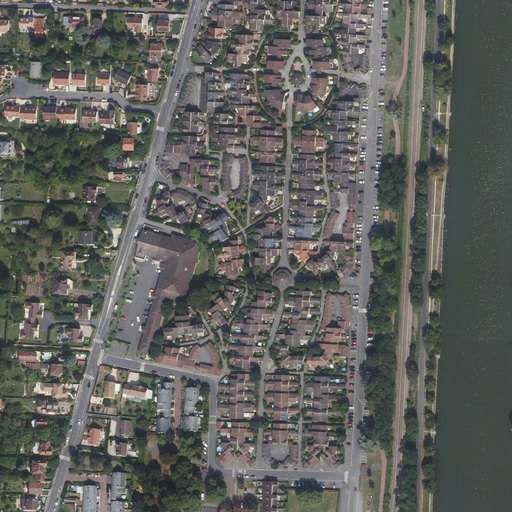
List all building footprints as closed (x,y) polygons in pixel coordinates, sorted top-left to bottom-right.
[(169,6),(169,0),(168,0),(167,0),(157,0),(157,8),(167,9),(167,6),(169,6)] [(259,10),(259,3),(264,4),(264,0),(255,0),(251,0),(252,1),(252,8),(251,10),(253,10),(259,10)] [(284,12),(285,2),(280,2),(278,2),(278,8),(273,8),(273,11),(277,11),(284,12)] [(291,12),(292,5),(297,6),(297,2),(287,2),(285,2),(284,12),(288,12),(291,12)] [(354,13),(354,3),(347,2),(342,2),(342,5),(347,6),(347,12),(353,13),(354,13)] [(321,15),(322,4),(305,3),(305,5),(307,5),(307,7),(315,8),(315,11),(316,11),(316,14),(321,15)] [(332,6),(332,3),(322,3),(322,4),(321,15),(324,15),(324,10),(332,10),(332,6)] [(361,13),(361,6),(365,6),(367,6),(367,3),(362,3),(354,3),(354,13),(361,13)] [(227,16),(227,5),(225,5),(222,5),(222,8),(221,8),(221,12),(213,12),(213,13),(210,13),(210,15),(227,16)] [(241,13),(234,12),(234,9),(232,8),(232,5),(228,5),(227,5),(227,16),(244,17),(244,14),(241,14),(241,13)] [(259,20),(260,10),(259,10),(253,10),(252,17),(247,16),(247,19),(259,20)] [(266,17),(267,11),(260,10),(259,20),(272,20),(272,17),(266,17)] [(287,29),(288,12),(284,12),(277,11),(277,16),(280,16),(280,18),(284,18),(283,26),(285,26),(285,29),(287,29)] [(298,17),(298,12),(291,12),(288,12),(287,29),(289,29),(290,26),(291,26),(292,18),(295,18),(295,17),(298,17)] [(352,22),(353,13),(347,12),(340,12),(339,15),(345,15),(345,22),(346,22),(351,22),(352,22)] [(359,23),(359,16),(365,16),(365,17),(372,17),(372,13),(369,13),(361,13),(354,13),(353,13),(352,22),(359,23)] [(314,22),(315,14),(305,14),(305,26),(308,26),(308,21),(314,22)] [(324,22),(325,15),(324,15),(321,15),(316,14),(315,14),(314,22),(314,27),(317,27),(318,22),(324,22)] [(227,27),(227,16),(210,15),(210,18),(212,18),(212,20),(220,20),(220,24),(222,24),(222,27),(227,27)] [(241,21),(241,19),(244,19),(244,17),(227,16),(227,27),(232,28),(232,24),(233,24),(233,20),(241,21)] [(35,27),(35,20),(35,18),(31,18),(31,19),(27,19),(21,19),(21,28),(31,28),(31,27),(35,27)] [(85,28),(86,18),(66,18),(66,26),(71,26),(71,28),(85,28)] [(144,32),(144,19),(130,18),(129,28),(138,29),(137,32),(144,32)] [(258,29),(259,20),(247,19),(247,22),(252,22),(251,29),(258,29)] [(10,30),(11,20),(0,20),(0,32),(5,32),(5,30),(10,30)] [(45,39),(45,21),(35,20),(35,27),(38,27),(38,38),(45,39)] [(104,30),(104,21),(101,21),(101,20),(96,20),(96,30),(104,30)] [(275,23),(276,20),(272,20),(259,20),(258,29),(258,31),(264,31),(264,28),(265,28),(265,24),(273,24),(273,23),(275,23)] [(170,32),(170,21),(160,21),(160,31),(170,32)] [(351,33),(351,22),(346,22),(346,25),(344,25),(344,29),(336,28),(336,30),(333,30),(333,32),(345,33),(351,33)] [(357,30),(358,26),(366,27),(366,25),(368,25),(368,24),(368,23),(359,23),(352,22),(351,22),(351,33),(352,33),(356,33),(356,30),(357,30)] [(217,39),(217,29),(211,29),(210,35),(205,35),(205,38),(211,38),(215,38),(217,39)] [(225,36),(225,29),(217,29),(217,39),(230,39),(230,36),(225,36)] [(352,43),(352,33),(351,33),(345,33),(345,39),(339,39),(339,42),(346,43),(352,43)] [(359,43),(359,36),(362,37),(364,37),(371,37),(371,34),(368,34),(356,33),(352,33),(352,43),(354,43),(359,43)] [(321,42),(322,38),(315,38),(315,34),(311,34),(311,38),(307,38),(307,41),(306,45),(310,45),(323,46),(323,42),(321,42)] [(248,45),(248,35),(236,35),(236,38),(241,38),(241,45),(245,45),(248,45)] [(255,43),(255,36),(248,35),(248,45),(252,46),(260,46),(260,43),(255,43)] [(289,47),(290,40),(285,39),(285,36),(281,36),(281,39),(275,39),(275,43),(274,43),(273,47),(285,47),(289,47)] [(218,52),(221,46),(221,43),(215,42),(215,38),(211,38),(211,41),(207,41),(205,44),(208,47),(211,50),(215,55),(218,53),(218,52)] [(353,53),(354,43),(352,43),(346,43),(346,49),(341,49),(341,52),(345,52),(352,53),(353,53)] [(360,53),(360,46),(365,46),(366,43),(359,43),(354,43),(353,53),(360,53)] [(163,56),(163,44),(162,44),(154,44),(153,44),(153,56),(163,56)] [(245,55),(245,45),(241,45),(233,45),(233,48),(238,48),(238,54),(240,54),(245,55)] [(252,52),(252,46),(248,45),(245,45),(245,55),(249,55),(257,55),(258,52),(252,52)] [(324,54),(324,50),(325,50),(326,46),(323,46),(310,45),(309,53),(314,54),(314,57),(317,57),(318,57),(318,54),(324,54)] [(208,52),(211,50),(208,47),(206,49),(202,46),(197,51),(208,63),(211,60),(210,59),(213,57),(208,52)] [(285,54),(285,47),(273,47),(269,46),(269,51),(270,51),(270,54),(277,54),(276,57),(279,58),(281,58),(281,54),(285,54)] [(239,67),(240,54),(238,54),(230,54),(230,61),(237,61),(237,66),(239,67)] [(249,62),(249,55),(245,55),(240,54),(239,67),(242,67),(242,62),(249,62)] [(283,69),(283,61),(279,61),(279,58),(276,57),(275,57),(275,61),(269,61),(269,65),(268,65),(267,68),(273,69),(277,69),(283,69)] [(327,64),(327,61),(321,60),(321,57),(318,57),(317,57),(317,60),(313,60),(312,67),(318,68),(322,68),(328,68),(328,64),(327,64)] [(41,77),(42,62),(32,62),(31,77),(41,77)] [(159,81),(160,69),(150,68),(149,80),(159,81)] [(128,85),(132,75),(119,69),(114,79),(128,85)] [(70,84),(71,73),(54,72),(54,84),(70,84)] [(214,83),(215,77),(219,77),(219,74),(207,73),(207,80),(207,83),(211,83),(214,83)] [(329,85),(329,80),(328,80),(328,77),(321,77),(322,73),(318,73),(317,77),(314,77),(314,78),(313,84),(327,85),(329,85)] [(87,86),(87,75),(75,74),(74,85),(87,86)] [(111,84),(111,74),(98,74),(98,84),(111,84)] [(239,84),(239,74),(232,74),(231,81),(227,81),(226,84),(234,84),(239,84)] [(250,85),(251,82),(245,82),(246,75),(239,74),(239,84),(241,85),(248,85),(250,85)] [(281,84),(281,76),(277,76),(273,76),(266,75),(266,80),(267,80),(267,83),(273,84),(273,87),(276,87),(277,84),(281,84)] [(301,84),(302,83),(303,82),(304,80),(303,79),(303,77),(302,76),(300,75),(299,75),(297,75),(296,76),(295,77),(294,78),(294,80),(294,82),(295,83),(296,84),(297,85),(299,85),(301,84)] [(217,93),(218,86),(222,87),(223,84),(214,83),(211,83),(210,87),(210,91),(210,93),(217,93)] [(241,94),(241,85),(239,84),(234,84),(233,91),(228,91),(228,93),(237,94),(241,94)] [(327,90),(327,85),(313,84),(312,84),(311,87),(314,90),(312,92),(314,94),(315,95),(318,93),(323,97),(325,93),(327,90)] [(148,100),(148,85),(137,85),(137,100),(148,100)] [(248,92),(248,85),(241,85),(241,94),(243,94),(252,95),(253,92),(248,92)] [(272,103),(283,93),(282,90),(278,90),(277,87),(276,87),(273,87),(274,90),(267,91),(267,96),(269,99),(272,103)] [(222,96),(222,93),(217,93),(210,93),(210,94),(210,97),(210,101),(210,102),(217,103),(217,96),(222,96)] [(289,102),(289,98),(285,98),(285,94),(283,93),(272,103),(275,105),(276,106),(279,108),(280,108),(284,109),(285,102),(289,102)] [(319,105),(314,100),(317,97),(315,95),(314,94),(312,97),(309,93),(307,95),(306,109),(311,109),(316,108),(319,105)] [(243,104),(243,94),(241,94),(237,94),(236,101),(231,100),(231,104),(243,104)] [(250,105),(250,98),(255,98),(255,95),(252,95),(243,94),(243,104),(250,105)] [(306,109),(307,95),(300,94),(299,94),(298,99),(295,99),(295,102),(298,103),(298,109),(302,109),(302,111),(306,111),(306,109)] [(347,111),(347,101),(345,101),(338,100),(336,100),(336,103),(340,103),(340,110),(341,110),(347,111)] [(355,108),(355,101),(354,101),(347,101),(347,111),(359,111),(359,108),(355,108)] [(216,110),(216,107),(224,107),(224,105),(227,105),(227,103),(217,103),(210,102),(210,104),(209,108),(209,111),(209,113),(214,114),(214,110),(216,110)] [(247,115),(247,106),(235,106),(235,108),(235,109),(240,109),(240,115),(247,115)] [(254,116),(254,110),(259,110),(259,107),(247,106),(247,115),(254,116)] [(20,116),(21,108),(21,107),(6,107),(6,116),(20,116)] [(57,118),(57,107),(52,107),(52,108),(44,108),(44,118),(57,118)] [(37,120),(37,109),(21,108),(20,116),(20,119),(37,120)] [(76,119),(77,109),(70,108),(70,109),(60,109),(60,120),(65,120),(65,119),(76,119)] [(341,120),(341,110),(340,110),(329,110),(329,113),(334,113),(333,120),(334,120),(339,120),(341,120)] [(348,120),(348,114),(353,114),(353,115),(361,115),(361,111),(359,111),(347,111),(341,110),(341,120),(348,120)] [(97,123),(97,112),(84,111),(84,123),(90,123),(90,122),(97,123)] [(115,124),(115,112),(108,112),(108,114),(100,114),(100,124),(115,124)] [(193,123),(193,113),(187,112),(186,120),(181,119),(181,122),(186,122),(193,123)] [(200,123),(200,116),(205,117),(205,113),(193,113),(193,123),(200,123)] [(223,124),(223,114),(216,114),(216,120),(215,120),(211,120),(210,123),(223,124)] [(230,121),(230,114),(223,114),(223,124),(235,124),(235,121),(234,121),(230,121)] [(255,127),(256,116),(254,116),(247,115),(240,115),(239,115),(239,117),(241,117),(241,119),(249,120),(249,123),(250,123),(250,126),(255,127)] [(270,124),(262,123),(262,120),(261,120),(261,116),(256,116),(255,127),(272,127),(272,125),(270,125),(270,124)] [(338,131),(339,120),(334,120),(334,123),(332,123),(332,127),(324,126),(324,128),(322,128),(322,130),(329,131),(338,131)] [(360,127),(360,120),(356,120),(356,121),(348,120),(341,120),(339,120),(338,131),(341,131),(344,131),(344,128),(345,128),(345,125),(353,125),(353,123),(356,123),(356,127),(360,127)] [(193,132),(193,123),(186,122),(186,129),(180,129),(180,128),(173,128),(173,131),(193,132)] [(138,135),(138,123),(128,123),(128,127),(129,127),(129,129),(129,134),(138,135)] [(200,128),(200,126),(205,126),(205,123),(200,123),(193,123),(193,132),(200,132),(200,128)] [(229,138),(229,127),(224,127),(224,130),(223,130),(223,134),(215,134),(215,135),(212,135),(212,138),(229,138)] [(244,136),(244,135),(236,135),(236,131),(235,131),(235,127),(229,127),(229,138),(234,139),(246,139),(247,136),(244,136)] [(269,141),(269,130),(264,129),(264,133),(263,133),(263,136),(255,136),(255,137),(252,137),(252,140),(269,141)] [(284,139),(284,138),(276,137),(276,134),(275,134),(275,130),(269,130),(269,141),(286,142),(286,139),(284,139)] [(310,141),(311,130),(305,130),(305,134),(304,133),(304,137),(296,136),(296,138),(293,138),(293,140),(310,141)] [(317,137),(317,134),(316,134),(316,130),(311,130),(310,141),(327,142),(327,140),(324,140),(324,138),(317,137)] [(341,141),(341,131),(338,131),(329,131),(329,134),(334,134),(334,141),(341,141)] [(348,142),(348,135),(353,135),(353,132),(344,131),(341,131),(341,141),(348,142)] [(11,156),(11,147),(11,136),(1,136),(1,156),(11,156)] [(191,146),(191,137),(184,137),(184,143),(181,143),(181,144),(176,143),(175,146),(178,146),(182,146),(186,146),(189,146),(191,146)] [(198,144),(198,137),(191,137),(191,146),(205,147),(206,147),(206,145),(201,144),(198,144)] [(132,150),(132,138),(122,138),(122,149),(132,150)] [(229,149),(229,138),(212,138),(212,140),(214,141),(214,142),(222,142),(222,146),(224,146),(223,149),(229,149)] [(235,146),(236,142),(234,142),(234,139),(229,138),(229,149),(240,150),(246,150),(246,147),(243,147),(243,146),(235,146)] [(269,152),(269,141),(252,140),(252,143),(254,143),(254,144),(262,144),(262,148),(263,149),(263,152),(269,152)] [(310,152),(310,141),(293,140),(293,143),(295,143),(295,145),(303,145),(303,149),(304,149),(304,151),(310,152)] [(275,149),(275,145),(283,146),(284,145),(286,145),(286,142),(269,141),(269,152),(270,152),(274,152),(274,149),(275,149)] [(327,144),(327,142),(310,141),(310,152),(314,152),(315,149),(316,149),(316,146),(324,146),(324,144),(327,144)] [(343,153),(344,147),(346,147),(346,146),(352,146),(352,148),(359,148),(359,144),(337,143),(336,153),(337,153),(343,153)] [(196,156),(196,150),(200,150),(200,149),(204,149),(205,147),(191,146),(189,146),(189,154),(189,156),(192,156),(194,156),(196,156)] [(269,162),(270,152),(269,152),(263,152),(254,151),(254,153),(259,154),(262,155),(262,161),(269,162)] [(276,162),(276,155),(280,156),(280,155),(284,155),(285,153),(274,152),(270,152),(269,162),(276,162)] [(308,163),(309,154),(301,153),(301,160),(298,160),(298,161),(293,160),(293,163),(308,163)] [(343,163),(344,153),(343,153),(337,153),(336,160),(333,160),(328,160),(328,162),(343,163)] [(350,163),(351,157),(354,157),(354,156),(358,156),(359,154),(344,153),(343,163),(350,163)] [(315,161),(316,154),(309,154),(308,163),(315,164),(323,164),(323,162),(319,162),(319,161),(315,161)] [(124,168),(124,161),(128,161),(128,156),(116,156),(116,167),(124,168)] [(196,174),(196,166),(200,167),(200,165),(203,165),(203,160),(194,160),(192,160),(192,168),(192,175),(192,177),(195,177),(195,174),(196,174)] [(210,168),(210,164),(209,164),(209,160),(203,160),(203,165),(203,171),(208,171),(220,172),(220,169),(218,169),(218,168),(210,168)] [(343,173),(343,163),(328,162),(328,164),(333,165),(336,166),(336,172),(343,173)] [(308,173),(308,163),(293,163),(293,165),(298,165),(298,166),(301,166),(300,173),(308,173)] [(315,170),(315,164),(308,163),(308,173),(323,174),(323,172),(318,171),(315,170)] [(350,173),(350,166),(353,166),(358,166),(358,164),(350,163),(343,163),(343,173),(350,173)] [(269,176),(269,166),(263,165),(262,172),(259,172),(259,173),(254,172),(254,175),(262,175),(269,176)] [(284,174),(280,174),(280,173),(276,173),(277,166),(269,166),(269,176),(285,176),(284,174)] [(208,175),(208,171),(203,171),(203,183),(205,183),(205,182),(220,183),(220,180),(217,180),(218,179),(210,179),(210,175),(208,175)] [(124,176),(124,172),(115,172),(114,180),(122,180),(122,176),(124,176)] [(307,183),(308,173),(300,173),(293,172),(293,175),(297,175),(297,176),(300,176),(300,183),(304,183),(307,183)] [(342,182),(343,173),(336,172),(327,172),(327,174),(332,174),(332,175),(335,175),(335,182),(342,182)] [(318,177),(318,176),(322,176),(323,174),(308,173),(307,183),(309,183),(314,183),(314,177),(318,177)] [(350,183),(350,176),(353,176),(353,175),(358,176),(358,173),(350,173),(343,173),(342,182),(343,182),(343,183),(350,183)] [(269,185),(269,176),(262,175),(262,182),(259,182),(254,182),(254,184),(269,185)] [(276,185),(276,179),(279,179),(279,178),(284,178),(285,176),(269,176),(269,185),(276,185)] [(212,193),(212,186),(215,186),(215,185),(220,185),(220,183),(205,182),(205,183),(205,192),(212,193)] [(308,194),(309,183),(307,183),(304,183),(304,186),(302,186),(302,190),(294,190),(291,190),(291,194),(303,194),(308,194)] [(315,191),(315,187),(314,187),(314,183),(309,183),(308,194),(326,195),(326,192),(323,192),(323,191),(315,191)] [(350,190),(350,186),(350,183),(343,183),(342,189),(339,189),(339,190),(334,190),(334,192),(338,192),(349,193),(350,190)] [(268,195),(269,185),(254,184),(254,187),(259,187),(258,188),(261,188),(261,195),(268,195)] [(276,195),(276,189),(279,189),(279,188),(284,188),(284,186),(276,185),(269,185),(268,195),(276,195)] [(97,201),(97,193),(100,193),(100,187),(87,187),(86,201),(97,201)] [(174,198),(173,196),(172,194),(170,192),(167,193),(164,196),(164,198),(161,197),(161,198),(156,197),(155,199),(160,200),(167,202),(170,203),(171,199),(174,198)] [(308,205),(308,194),(303,194),(303,197),(302,197),(301,201),(293,201),(293,202),(291,202),(291,205),(308,205)] [(326,198),(326,195),(308,194),(308,205),(313,206),(313,202),(315,202),(315,199),(323,199),(323,198),(326,198)] [(268,199),(268,195),(261,195),(261,198),(258,200),(268,211),(270,210),(267,206),(265,204),(267,202),(268,199)] [(168,208),(166,205),(167,202),(160,200),(159,204),(159,207),(160,209),(157,211),(158,211),(154,214),(155,216),(158,214),(168,208)] [(268,211),(258,200),(255,203),(252,203),(252,210),(256,210),(259,209),(260,208),(263,210),(266,213),(268,211)] [(206,211),(208,204),(200,202),(198,212),(205,214),(211,215),(213,216),(214,213),(209,212),(209,211),(206,211)] [(179,215),(174,205),(168,208),(158,214),(160,216),(162,215),(163,216),(170,212),(172,215),(173,215),(174,218),(179,215)] [(307,217),(308,205),(291,205),(291,208),(293,208),(293,209),(301,209),(301,213),(302,213),(302,216),(307,217)] [(322,210),(322,209),(325,209),(325,206),(313,206),(308,205),(307,217),(313,217),(313,213),(314,214),(314,210),(322,210)] [(100,224),(100,217),(100,207),(89,207),(89,224),(100,224)] [(188,218),(185,212),(179,215),(174,218),(172,219),(173,221),(177,219),(180,218),(183,224),(190,220),(188,218)] [(213,221),(211,218),(211,215),(205,214),(204,216),(204,218),(204,221),(205,222),(202,224),(203,224),(198,227),(200,229),(201,228),(213,221)] [(226,221),(226,220),(229,218),(226,214),(216,219),(222,229),(225,234),(228,233),(227,230),(223,223),(226,221)] [(307,226),(307,217),(302,216),(292,216),(292,218),(297,219),(300,219),(300,226),(306,226),(307,226)] [(275,226),(275,223),(274,221),(271,217),(266,222),(268,224),(268,228),(281,229),(283,229),(283,227),(278,227),(278,226),(275,226)] [(314,224),(314,217),(313,217),(307,217),(307,226),(320,227),(322,227),(322,225),(317,225),(317,224),(314,224)] [(222,229),(216,219),(213,221),(201,228),(203,230),(205,229),(206,230),(213,226),(215,229),(216,229),(218,231),(222,229)] [(305,236),(306,226),(300,226),(291,226),(291,228),(295,228),(295,229),(298,229),(298,236),(305,236)] [(312,236),(312,230),(316,230),(316,229),(320,229),(320,227),(307,226),(306,226),(305,236),(312,236)] [(271,236),(271,233),(279,233),(279,232),(281,232),(281,229),(268,228),(264,228),(264,229),(264,239),(267,239),(269,239),(269,236),(271,236)] [(189,292),(201,252),(193,240),(173,234),(172,238),(147,230),(144,229),(136,257),(145,259),(146,255),(147,252),(170,258),(159,295),(169,297),(177,299),(189,292)] [(225,234),(222,229),(218,231),(207,237),(208,240),(211,239),(218,236),(220,239),(221,238),(223,241),(228,238),(225,234)] [(264,239),(264,229),(257,229),(257,235),(254,235),(254,236),(249,236),(248,238),(252,238),(264,239)] [(92,244),(92,237),(92,231),(90,231),(79,231),(79,244),(92,244)] [(267,249),(267,239),(264,239),(252,238),(252,240),(257,241),(260,242),(260,249),(267,249)] [(274,249),(274,243),(277,243),(277,242),(282,242),(282,240),(269,239),(267,239),(267,249),(268,249),(274,249)] [(303,250),(303,240),(288,239),(288,242),(293,242),(296,243),(296,249),(303,250)] [(247,250),(247,247),(242,248),(242,247),(239,247),(238,240),(231,241),(231,247),(232,251),(247,250)] [(310,250),(310,243),(313,243),(318,243),(318,241),(303,240),(303,250),(309,250),(310,250)] [(339,251),(339,241),(324,241),(324,243),(329,243),(329,244),(332,244),(332,251),(335,251),(339,251)] [(346,252),(346,245),(349,245),(349,244),(354,245),(354,242),(339,241),(339,251),(344,252),(346,252)] [(232,257),(232,251),(231,247),(225,248),(225,254),(222,255),(217,256),(218,258),(225,257),(232,257)] [(267,259),(268,249),(267,249),(260,249),(253,248),(253,251),(257,251),(257,252),(261,252),(260,258),(267,259)] [(279,255),(279,250),(274,249),(268,249),(267,259),(267,266),(270,266),(270,264),(271,264),(271,256),(275,256),(275,255),(279,255)] [(311,256),(308,254),(309,250),(303,250),(296,249),(293,249),(293,251),(298,252),(301,253),(301,255),(302,257),(302,258),(305,261),(311,256)] [(76,251),(62,250),(61,270),(73,271),(73,259),(76,259),(76,251)] [(240,260),(239,253),(243,253),(243,252),(247,252),(247,250),(232,251),(232,257),(233,261),(240,260)] [(59,269),(60,251),(50,251),(49,269),(59,269)] [(334,258),(335,255),(335,251),(332,251),(328,251),(328,253),(325,256),(335,267),(336,266),(333,263),(334,262),(332,260),(334,258)] [(142,353),(158,300),(159,295),(170,258),(147,252),(146,255),(156,258),(155,260),(161,262),(162,259),(166,261),(165,265),(162,264),(161,270),(163,270),(156,294),(154,293),(152,298),(155,299),(146,328),(144,327),(142,332),(145,333),(139,352),(142,353)] [(335,267),(325,256),(321,259),(319,259),(319,262),(318,266),(324,266),(325,265),(327,264),(329,266),(330,265),(333,269),(335,267)] [(233,266),(233,261),(232,257),(225,257),(226,264),(223,264),(223,265),(218,265),(218,268),(233,266)] [(267,266),(267,259),(260,258),(256,258),(256,263),(259,264),(259,265),(263,265),(263,273),(263,276),(266,276),(267,266)] [(318,266),(319,262),(316,262),(314,261),(312,259),(307,264),(309,266),(310,267),(313,268),(315,269),(315,272),(316,272),(315,277),(318,277),(318,266)] [(241,265),(244,265),(244,260),(240,260),(233,261),(233,266),(234,276),(234,278),(237,278),(237,275),(238,275),(237,267),(241,266),(241,265)] [(234,276),(233,266),(218,268),(219,270),(224,269),(224,270),(227,270),(227,277),(234,276)] [(67,294),(67,285),(71,285),(71,279),(70,278),(63,278),(55,278),(54,293),(67,294)] [(239,294),(234,293),(235,286),(228,284),(226,294),(227,295),(234,296),(238,296),(239,294)] [(265,301),(265,291),(265,290),(260,290),(260,293),(259,293),(258,297),(251,297),(251,298),(248,298),(248,301),(254,301),(260,301),(265,301)] [(304,302),(304,290),(299,290),(299,293),(298,293),(298,297),(290,297),(290,298),(287,298),(287,301),(304,302)] [(311,298),(311,294),(310,294),(310,291),(304,290),(304,302),(309,302),(321,303),(321,300),(318,300),(318,299),(311,298)] [(272,298),(272,292),(265,291),(265,301),(277,302),(277,299),(272,298)] [(223,300),(218,292),(212,296),(216,301),(212,304),(213,307),(215,305),(223,300)] [(233,300),(234,298),(234,296),(227,295),(227,297),(223,300),(227,306),(230,310),(233,308),(230,304),(232,302),(233,300)] [(153,356),(168,302),(158,300),(142,353),(153,356)] [(222,310),(227,306),(223,300),(215,305),(221,313),(223,316),(225,314),(222,310)] [(259,312),(260,301),(254,301),(254,304),(253,304),(253,308),(245,308),(245,309),(242,309),(242,312),(251,312),(256,312),(259,312)] [(274,309),(265,309),(266,305),(264,305),(265,301),(260,301),(259,312),(273,313),(276,313),(276,310),(274,310),(274,309)] [(303,313),(304,302),(287,301),(287,304),(289,304),(289,305),(297,305),(297,309),(298,309),(298,313),(301,313),(303,313)] [(40,311),(40,303),(30,302),(30,303),(27,303),(26,304),(26,307),(27,308),(30,308),(30,311),(29,318),(35,318),(39,318),(40,311)] [(310,309),(310,306),(309,305),(309,302),(304,302),(303,313),(306,313),(320,314),(321,311),(318,311),(318,310),(310,309)] [(88,317),(89,310),(92,310),(93,305),(89,305),(79,304),(79,310),(76,310),(74,312),(74,315),(75,316),(79,316),(78,317),(88,317)] [(221,313),(215,305),(213,307),(210,309),(214,315),(209,318),(211,321),(221,313)] [(255,323),(256,312),(251,312),(251,315),(249,315),(249,319),(241,319),(241,320),(238,320),(238,322),(252,323),(255,323)] [(270,317),(270,316),(273,316),(273,313),(259,312),(256,312),(255,323),(260,324),(261,320),(262,320),(262,317),(270,317)] [(300,324),(301,313),(298,313),(284,312),(284,315),(286,315),(286,316),(294,317),(294,321),(295,321),(295,324),(299,324),(300,324)] [(227,321),(223,316),(221,313),(211,321),(213,323),(217,320),(221,325),(227,321)] [(307,321),(307,317),(306,317),(306,313),(303,313),(301,313),(300,324),(316,325),(318,325),(318,322),(315,322),(315,321),(307,321)] [(201,324),(201,321),(198,321),(198,320),(190,321),(190,318),(188,318),(188,314),(183,315),(184,326),(194,325),(201,324)] [(184,326),(183,315),(178,316),(178,319),(177,319),(177,323),(169,324),(169,325),(167,325),(167,328),(175,327),(184,326)] [(252,334),(252,323),(238,322),(235,322),(235,325),(238,326),(238,327),(245,327),(245,331),(246,331),(246,334),(249,334),(252,334)] [(267,328),(267,327),(269,327),(269,324),(260,324),(255,323),(252,323),(252,334),(257,335),(257,331),(259,331),(259,328),(267,328)] [(34,339),(35,330),(35,325),(35,324),(29,324),(25,324),(25,333),(22,333),(20,334),(20,337),(21,338),(24,338),(24,339),(34,339)] [(204,331),(203,324),(201,324),(194,325),(195,332),(195,337),(198,337),(198,331),(204,331)] [(299,335),(299,324),(295,324),(294,324),(294,327),(292,327),(292,331),(284,331),(284,332),(282,332),(281,334),(294,335),(299,335)] [(313,329),(313,328),(316,328),(316,325),(300,324),(299,324),(299,335),(304,336),(304,332),(305,332),(305,329),(313,329)] [(195,332),(194,325),(184,326),(185,333),(186,338),(188,338),(188,333),(195,332)] [(185,333),(184,326),(175,327),(176,340),(179,339),(178,334),(185,333)] [(176,340),(175,327),(167,328),(165,328),(166,335),(172,334),(173,340),(176,340)] [(334,338),(335,328),(329,327),(328,327),(327,334),(322,334),(322,337),(327,338),(332,338),(334,338)] [(79,336),(79,328),(69,328),(66,328),(65,329),(65,332),(66,333),(69,334),(69,340),(78,341),(78,340),(82,340),(82,336),(79,336)] [(341,335),(342,328),(338,328),(335,328),(334,338),(337,338),(347,339),(347,336),(341,335)] [(249,346),(249,334),(246,334),(232,334),(232,337),(234,337),(234,338),(242,338),(242,342),(243,342),(243,345),(247,345),(249,346)] [(263,339),(263,338),(266,338),(266,335),(257,335),(252,334),(249,334),(249,346),(254,346),(254,342),(255,342),(255,339),(263,339)] [(294,346),(294,335),(281,334),(277,334),(277,337),(279,337),(279,339),(287,339),(287,343),(288,343),(288,346),(289,346),(294,346)] [(311,339),(311,336),(304,336),(299,335),(294,335),(294,346),(299,346),(299,344),(300,344),(300,340),(308,340),(308,339),(311,339)] [(332,349),(332,338),(327,338),(327,341),(325,341),(325,344),(317,344),(317,345),(315,345),(315,348),(326,349),(332,349)] [(338,345),(338,341),(337,341),(337,338),(334,338),(332,338),(332,349),(339,349),(341,349),(348,350),(348,347),(346,347),(346,346),(338,345)] [(246,356),(247,345),(243,345),(230,345),(230,348),(232,348),(232,349),(240,349),(240,353),(241,353),(241,356),(244,356),(246,356)] [(253,353),(253,350),(261,350),(261,349),(264,349),(264,346),(254,346),(249,346),(247,345),(246,356),(251,357),(252,353),(253,353)] [(289,354),(291,352),(289,350),(289,346),(288,346),(277,346),(277,349),(282,349),(282,352),(283,354),(286,357),(289,354)] [(172,358),(174,349),(167,347),(165,354),(161,353),(160,355),(161,355),(164,356),(168,357),(171,358),(172,358)] [(179,355),(180,352),(178,351),(179,348),(174,347),(174,349),(172,358),(174,358),(178,359),(181,360),(185,361),(189,361),(189,359),(186,358),(186,357),(179,355)] [(339,352),(339,349),(332,349),(326,349),(326,353),(324,355),(329,360),(332,357),(333,354),(333,352),(339,352)] [(35,360),(35,354),(18,353),(18,359),(11,359),(11,361),(21,362),(21,359),(35,360)] [(294,364),(295,357),(293,357),(292,357),(289,354),(286,357),(280,362),(282,364),(286,361),(287,362),(290,364),(291,364),(294,364)] [(329,360),(324,355),(322,357),(318,357),(318,365),(322,365),(325,364),(326,362),(330,366),(332,364),(329,360)] [(243,366),(244,356),(241,356),(232,356),(231,359),(237,359),(236,366),(243,366)] [(261,360),(261,357),(251,357),(246,356),(244,356),(243,366),(243,368),(248,368),(249,365),(250,365),(250,361),(258,361),(258,360),(261,360)] [(304,364),(305,357),(295,356),(295,357),(294,364),(294,369),(297,369),(297,364),(304,364)] [(318,365),(318,357),(308,357),(308,364),(315,364),(315,370),(318,370),(318,365)] [(59,374),(60,365),(50,364),(49,375),(54,375),(54,373),(59,374)] [(239,385),(240,374),(233,374),(233,379),(232,379),(232,386),(227,386),(227,385),(220,385),(220,389),(232,389),(239,389),(239,385)] [(254,383),(254,381),(246,381),(246,378),(245,377),(245,374),(240,374),(239,385),(245,385),(257,386),(257,383),(254,383)] [(283,387),(283,375),(278,375),(278,378),(277,378),(277,382),(269,382),(268,383),(266,383),(266,386),(278,387),(283,387)] [(290,383),(290,379),(289,379),(289,375),(283,375),(283,387),(288,387),(300,387),(300,384),(298,384),(298,383),(290,383)] [(322,388),(323,377),(317,377),(317,380),(316,380),(316,384),(308,384),(305,384),(305,388),(322,388)] [(346,389),(346,385),(339,385),(340,386),(337,386),(337,385),(329,385),(329,380),(328,380),(328,377),(323,377),(322,388),(327,388),(346,389)] [(115,399),(117,383),(107,382),(106,398),(115,399)] [(61,391),(62,383),(41,383),(41,391),(52,392),(52,397),(67,398),(68,391),(61,391)] [(171,434),(172,383),(162,383),(162,384),(162,390),(158,390),(158,410),(161,411),(161,419),(157,419),(157,434),(171,434)] [(147,398),(149,389),(144,388),(144,387),(139,386),(139,387),(134,386),(126,385),(124,393),(132,395),(147,398)] [(246,393),(246,389),(245,389),(245,385),(239,385),(239,389),(239,396),(244,397),(256,397),(256,394),(253,394),(253,393),(246,393)] [(282,398),(283,387),(278,387),(278,390),(276,390),(276,393),(268,393),(268,394),(265,394),(266,397),(282,398)] [(289,394),(289,390),(288,390),(288,387),(283,387),(282,398),(299,398),(299,395),(297,395),(297,394),(289,394)] [(199,410),(199,388),(186,388),(184,432),(198,433),(198,425),(197,425),(197,418),(195,418),(195,409),(199,410)] [(322,399),(322,388),(305,388),(305,391),(307,391),(307,392),(315,392),(315,396),(317,396),(317,399),(322,399)] [(328,396),(328,392),(327,392),(327,388),(322,388),(322,399),(346,400),(346,397),(339,396),(339,397),(336,397),(336,396),(328,396)] [(238,408),(239,396),(239,389),(232,389),(232,396),(227,396),(227,395),(220,395),(219,399),(231,399),(231,405),(226,405),(219,404),(219,408),(238,409),(238,408)] [(245,404),(245,400),(244,400),(244,397),(239,396),(238,408),(255,408),(255,405),(253,405),(253,404),(245,404)] [(282,409),(282,398),(266,397),(265,400),(268,400),(268,401),(276,402),(276,405),(277,405),(277,409),(282,409)] [(299,401),(299,398),(282,398),(282,409),(287,409),(287,406),(289,406),(289,402),(297,402),(297,401),(299,401)] [(55,413),(55,403),(45,403),(45,399),(37,399),(37,408),(45,408),(45,413),(55,413)] [(321,410),(322,399),(317,399),(304,399),(305,402),(307,402),(307,403),(315,403),(315,407),(316,407),(316,410),(321,410)] [(346,404),(346,400),(322,399),(321,410),(326,411),(326,407),(328,407),(328,404),(336,404),(336,403),(339,403),(339,404),(346,404)] [(238,419),(238,409),(219,408),(219,412),(226,412),(226,411),(231,411),(231,418),(238,419)] [(245,415),(245,412),(253,412),(253,411),(255,411),(255,408),(238,408),(238,409),(238,419),(243,419),(243,415),(245,415)] [(282,420),(282,409),(277,409),(265,408),(265,411),(267,411),(267,412),(275,413),(275,417),(276,417),(276,420),(282,420)] [(299,412),(299,409),(287,409),(282,409),(282,420),(287,420),(287,417),(288,417),(288,413),(296,413),(296,412),(299,412)] [(321,422),(321,410),(316,410),(304,410),(304,413),(307,413),(307,414),(315,414),(315,418),(316,418),(316,422),(321,422)] [(336,415),(336,414),(338,414),(338,415),(345,415),(346,411),(326,411),(321,410),(321,422),(326,422),(326,419),(327,419),(328,415),(336,415)] [(131,433),(133,418),(123,417),(123,423),(124,423),(123,426),(123,432),(131,433)] [(43,430),(43,420),(32,420),(32,430),(43,430)] [(100,439),(102,422),(93,421),(92,426),(92,429),(90,429),(89,433),(91,433),(90,437),(100,439)] [(240,432),(240,423),(234,422),(233,429),(222,429),(222,422),(218,422),(218,429),(221,429),(221,432),(228,433),(228,432),(233,432),(239,432),(240,432)] [(247,430),(248,423),(240,423),(240,432),(252,433),(253,430),(247,430)] [(281,436),(282,424),(276,424),(276,427),(275,427),(275,431),(267,431),(267,432),(264,432),(264,435),(274,435),(281,436)] [(296,433),(296,432),(288,432),(288,428),(287,428),(287,424),(282,424),(281,436),(288,436),(298,436),(298,433),(296,433)] [(320,437),(320,426),(315,425),(315,429),(314,429),(314,433),(306,433),(303,433),(303,436),(315,437),(320,437)] [(335,435),(335,434),(327,433),(327,429),(326,429),(326,426),(320,426),(320,437),(322,437),(329,437),(344,438),(344,434),(337,434),(337,435),(335,435)] [(238,443),(239,432),(233,432),(233,435),(232,435),(232,439),(224,439),(224,440),(221,440),(221,443),(223,443),(230,443),(238,443)] [(245,440),(245,437),(253,437),(253,436),(256,436),(256,433),(252,433),(240,432),(239,432),(238,443),(243,443),(243,444),(244,440),(245,440)] [(281,445),(281,436),(274,435),(274,442),(268,442),(268,445),(270,445),(281,445)] [(288,443),(288,436),(281,436),(281,445),(291,445),(293,446),(293,443),(288,443)] [(322,447),(322,437),(320,437),(315,437),(315,444),(310,443),(310,446),(317,447),(322,447)] [(329,444),(329,437),(322,437),(322,447),(329,447),(337,447),(341,448),(341,444),(334,444),(329,444)] [(49,455),(49,447),(47,447),(47,443),(39,443),(39,446),(36,446),(36,454),(49,455)] [(127,457),(129,444),(118,443),(117,447),(118,448),(117,456),(127,457)] [(233,449),(230,446),(230,443),(223,443),(223,447),(224,450),(225,452),(222,455),(223,457),(224,457),(226,454),(229,452),(233,449)] [(249,451),(250,447),(250,444),(243,444),(243,443),(242,447),(240,450),(244,454),(246,456),(248,458),(250,456),(247,453),(249,451)] [(315,456),(319,453),(317,450),(317,447),(310,446),(310,451),(311,453),(312,455),(308,459),(310,461),(312,459),(315,456)] [(335,455),(336,452),(337,447),(329,447),(329,450),(326,453),(329,456),(332,459),(334,461),(335,462),(336,460),(333,456),(335,455)] [(295,463),(289,459),(288,458),(286,461),(292,465),(295,467),(297,464),(295,463)] [(41,474),(41,462),(31,461),(31,473),(35,473),(35,481),(42,481),(42,475),(41,474)] [(336,471),(342,466),(339,462),(337,464),(335,462),(334,461),(329,467),(332,469),(334,468),(336,471)] [(126,494),(126,488),(124,488),(125,474),(113,474),(113,476),(114,476),(114,485),(113,485),(113,496),(112,496),(112,503),(113,503),(113,506),(114,506),(113,511),(123,511),(124,503),(121,503),(122,494),(126,494)] [(40,490),(40,484),(29,484),(29,494),(40,494),(40,496),(48,497),(50,490),(40,490)] [(96,504),(96,498),(94,498),(94,490),(96,490),(96,487),(85,487),(85,494),(83,494),(83,501),(85,501),(84,508),(83,508),(82,511),(93,511),(94,504),(96,504)] [(35,511),(36,500),(21,499),(21,511),(35,511)]
